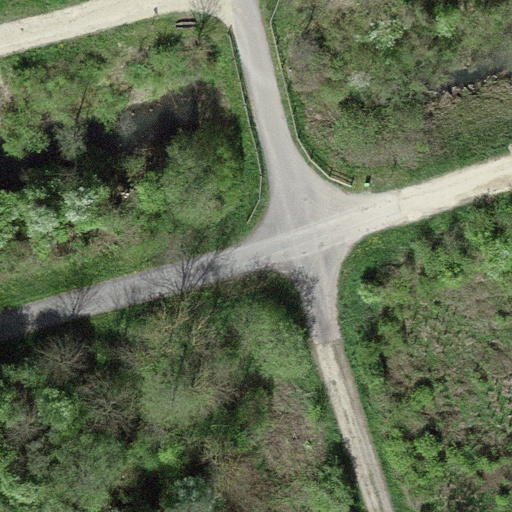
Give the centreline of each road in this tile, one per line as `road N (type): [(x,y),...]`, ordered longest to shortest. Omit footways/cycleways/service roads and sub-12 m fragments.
road 1 (track): [(293,250),(0,346)]
road 2 (track): [(293,250),(378,511)]
road 3 (track): [(237,0),(311,242)]
road 4 (track): [(511,190),(311,242)]
road 5 (track): [(0,41),(170,0)]
